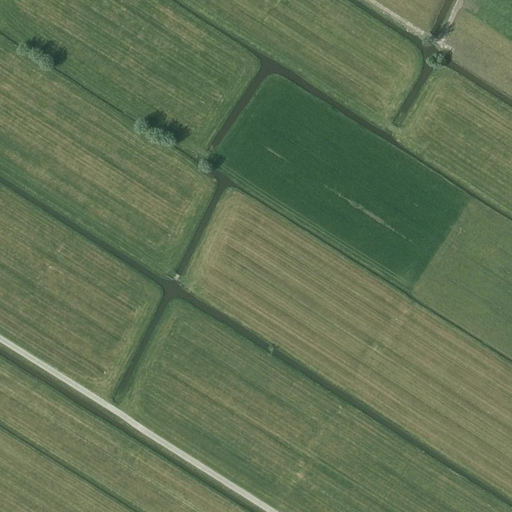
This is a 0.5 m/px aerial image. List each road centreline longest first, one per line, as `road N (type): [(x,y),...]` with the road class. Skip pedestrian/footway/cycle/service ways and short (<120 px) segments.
road 1 (track): [(273,511),(0,339)]
road 2 (track): [(367,0),(438,46),(461,0)]
